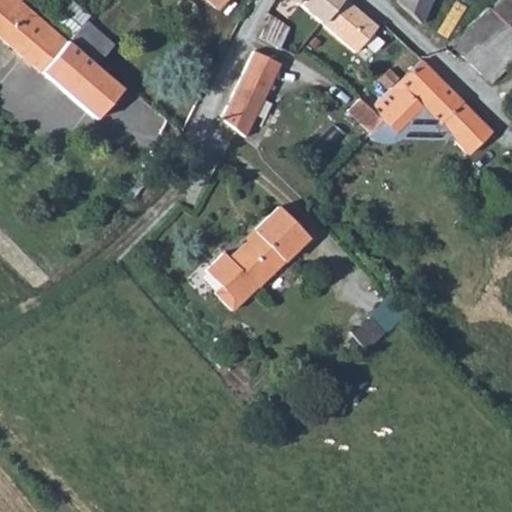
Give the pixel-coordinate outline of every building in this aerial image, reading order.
[(66,42),(20,1),(20,0),(0,0),(0,37),(40,72),(66,42)] [(53,18),(73,35),(85,22),(89,18),(69,0),(53,18)] [(205,0),(215,8),(222,0),(205,0)] [(292,0),(320,23),(338,0),(292,0)] [(342,0),(338,0),(320,23),(354,53),(376,27),(364,17),(362,17),(342,0)] [(397,0),(397,2),(420,24),(430,0),(397,0)] [(511,0),(497,0),(488,9),(502,25),(511,34),(511,0)] [(487,7),(444,47),(454,57),(459,53),(490,83),(502,72),(477,48),(502,25),(488,9),(487,7)] [(271,17),(259,39),(277,47),(287,28),(271,17)] [(85,22),(73,35),(70,39),(97,62),(111,45),(85,22)] [(511,34),(502,25),(477,48),(502,72),(511,60),(511,59),(506,53),(511,46),(511,34)] [(66,42),(40,72),(95,119),(120,89),(66,42)] [(221,118),(244,138),(270,83),(265,80),(274,62),(253,52),(221,118)] [(420,61),(369,109),(382,121),(370,134),(367,137),(373,141),(381,144),(389,144),(397,141),(410,137),(451,138),(473,116),(420,61)] [(274,62),(265,80),(270,83),(279,64),(274,62)] [(358,99),(346,111),(370,134),(382,121),(369,109),(358,99)] [(490,133),(473,116),(451,138),(468,155),(490,133)] [(228,260),(222,253),(204,271),(219,287),(213,293),(230,311),(306,237),(277,207),(252,231),(254,234),(228,260)] [(391,294),(349,333),(366,352),(409,313),(391,294)]
